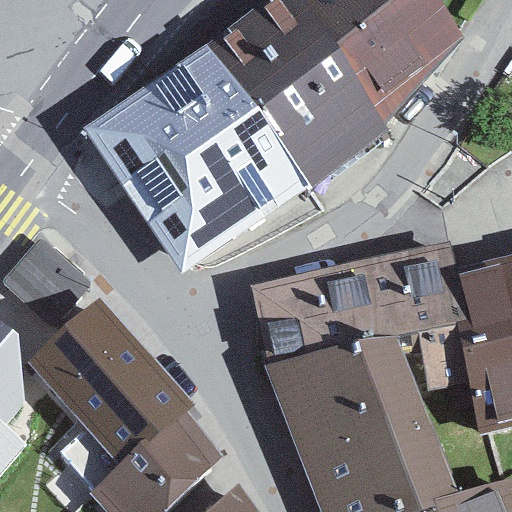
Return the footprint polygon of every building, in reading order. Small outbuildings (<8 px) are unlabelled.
[(386,124),(303,0),(271,0),(213,42),(313,185),(390,130),(386,124)] [(464,38),(440,0),(303,0),(386,124),(464,38)] [(213,42),(84,128),(184,274),(313,185),(213,42)] [(58,327),(94,277),(66,256),(39,237),(3,287),(58,327)] [(462,291),(457,261),(252,292),(273,369),(426,350),(442,397),(469,392),(476,344),(462,291)] [(511,276),(462,291),(476,344),(469,392),(479,445),(511,436),(511,276)] [(196,405),(102,299),(30,364),(118,465),(187,412),(196,405)] [(19,334),(0,320),(0,478),(28,445),(8,424),(25,404),(19,334)] [(442,397),(426,350),(273,369),(321,511),(428,511),(476,495),(442,397)] [(169,511),(225,457),(187,412),(118,465),(91,494),(106,511),(169,511)] [(511,511),(511,482),(476,495),(428,511),(511,511)] [(257,511),(237,485),(211,511),(257,511)]
